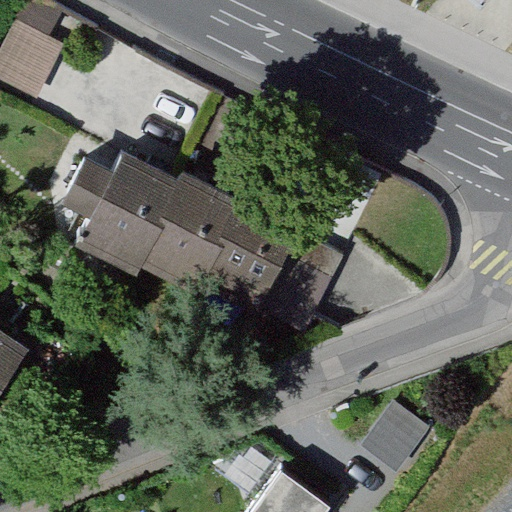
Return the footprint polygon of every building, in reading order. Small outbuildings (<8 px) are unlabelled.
[(65,12),(44,0),(26,0),(0,50),(0,80),(38,100),(65,44),(50,37),(65,12)] [(186,181),(133,152),(121,175),(94,161),(70,207),(99,221),(83,250),(143,280),(148,272),(204,301),(211,289),(265,318),(276,297),(321,322),(351,261),(308,239),(315,223),(251,189),(245,199),(191,170),(186,181)] [(0,406),(36,352),(0,327),(0,406)] [(370,436),(409,459),(435,414),(396,391),(370,436)] [(338,511),(340,510),(292,475),(265,511),(338,511)]
